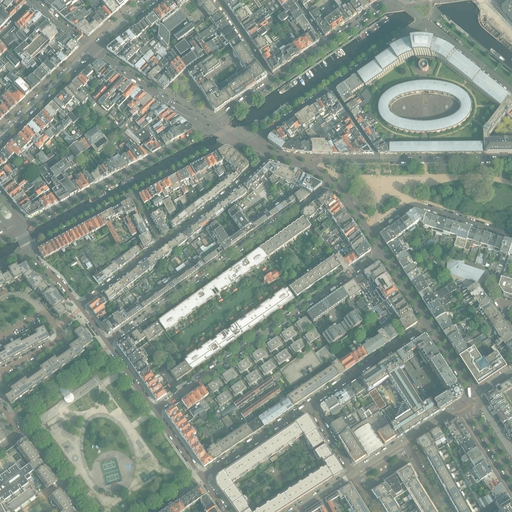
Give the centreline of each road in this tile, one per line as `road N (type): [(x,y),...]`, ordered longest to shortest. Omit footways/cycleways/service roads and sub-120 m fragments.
road 1 (residential): [(154,410),(382,252)]
road 2 (residential): [(330,181),(108,342)]
road 3 (residential): [(211,125),(31,223),(16,216)]
road 4 (residential): [(79,305),(34,248),(133,193)]
road 5 (residential): [(511,235),(415,204),(369,232)]
road 6 (residential): [(160,244),(273,153)]
road 7 (residential): [(309,404),(430,324)]
road 8 (residential): [(94,50),(211,125)]
road 9 (residential): [(376,160),(511,160)]
road 10 (residential): [(201,477),(309,404)]
